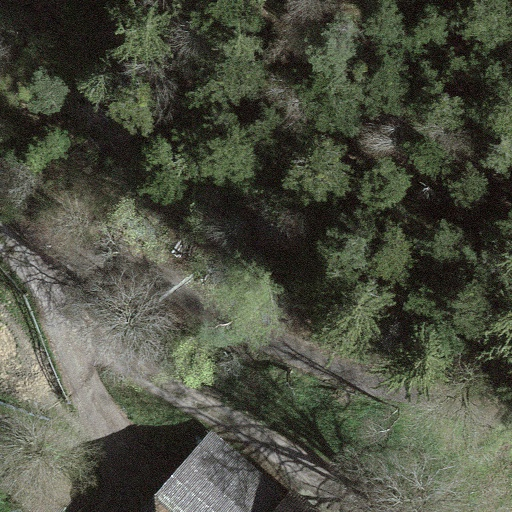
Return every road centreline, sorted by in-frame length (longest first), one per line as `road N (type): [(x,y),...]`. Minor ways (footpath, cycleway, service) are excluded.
road 1 (track): [(511,435),(143,266),(26,259),(0,234)]
road 2 (track): [(26,259),(64,312),(283,451),(351,511)]
